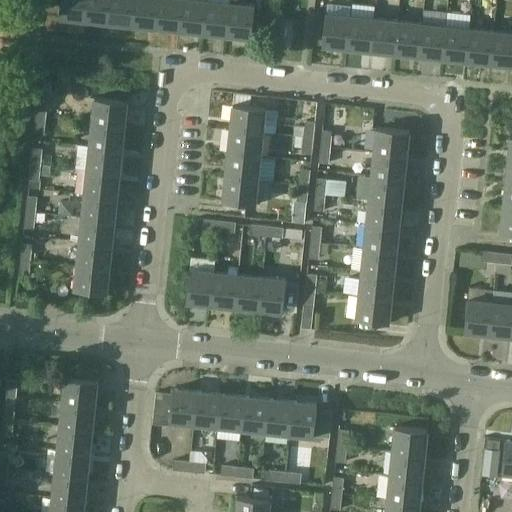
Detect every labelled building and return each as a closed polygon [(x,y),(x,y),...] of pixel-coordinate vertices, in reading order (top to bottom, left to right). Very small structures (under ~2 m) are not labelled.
[(83,21),(85,0),(60,0),(58,18),(83,21)] [(85,0),(83,21),(107,23),(109,0),(85,0)] [(109,0),(107,23),(131,26),(133,0),(109,0)] [(133,0),(131,26),(154,29),(157,0),(133,0)] [(157,0),(154,29),(179,31),(181,0),(157,0)] [(196,0),(181,0),(179,31),(202,34),(206,1),(196,0)] [(206,1),(202,34),(226,36),(230,4),(206,1)] [(230,4),(226,36),(251,39),(254,6),(230,4)] [(346,49),(350,16),(325,14),(322,47),(346,49)] [(350,16),(346,49),(370,52),(374,19),(350,16)] [(374,19),(370,52),(394,54),(398,21),(374,19)] [(418,56),(421,23),(398,21),(394,54),(418,56)] [(442,59),(445,26),(421,23),(418,56),(442,59)] [(466,61),(469,28),(445,26),(442,59),(466,61)] [(489,64),(493,31),(469,28),(466,61),(489,64)] [(511,32),(493,31),(489,64),(511,66),(511,32)] [(94,98),(91,122),(124,126),(127,102),(94,98)] [(36,101),(35,117),(45,118),(47,102),(36,101)] [(232,105),(230,129),(263,133),(265,109),(232,105)] [(43,134),(45,118),(35,117),(33,133),(43,134)] [(89,146),(122,150),(124,126),(91,122),(89,146)] [(303,138),(313,139),(314,123),(305,122),(303,138)] [(373,152),(406,156),(409,131),(376,128),(373,152)] [(260,156),(263,133),(230,129),(227,153),(260,156)] [(331,133),(322,131),(320,147),(330,148),(331,139),(331,133)] [(303,138),(302,149),(301,154),(311,155),(313,139),(303,138)] [(89,146),(86,170),(119,174),(122,150),(89,146)] [(330,148),(320,147),(318,163),(328,164),(330,149),(330,148)] [(30,165),(40,166),(42,150),(31,149),(30,165)] [(373,152),(371,176),(403,180),(406,156),(373,152)] [(227,153),(225,177),(258,180),(260,156),(227,153)] [(40,166),(30,165),(28,180),(39,182),(40,166)] [(116,198),(119,174),(86,170),(84,194),(116,198)] [(298,185),(308,186),(309,170),(299,170),(298,181),(298,185)] [(403,180),(371,176),(368,200),(401,205),(403,180)] [(255,205),(258,180),(225,177),(222,201),(254,205),(255,205)] [(315,195),(324,196),(326,180),(316,179),(315,195)] [(306,202),(308,186),(298,185),(298,186),(296,201),(306,202)] [(511,185),(504,185),(502,208),(511,209),(511,185)] [(84,194),(81,218),(114,222),(116,198),(84,194)] [(323,211),(324,196),(315,195),(313,210),(323,211)] [(35,214),(36,204),(37,198),(27,197),(25,212),(35,214)] [(368,200),(366,224),(398,227),(401,205),(368,200)] [(511,209),(502,208),(499,233),(511,234),(511,209)] [(35,214),(25,212),(23,228),(33,229),(33,225),(35,214)] [(111,245),(114,222),(81,218),(79,242),(111,245)] [(202,230),(218,231),(219,222),(203,220),(202,230)] [(219,222),(218,231),(234,233),(235,224),(219,222)] [(363,248),(396,251),(398,227),(366,224),(363,248)] [(249,235),(255,235),(265,236),(266,227),(250,225),(249,235)] [(282,229),(266,227),(265,236),(281,238),(282,229)] [(309,243),(319,244),(321,228),(311,227),(309,243)] [(79,242),(76,266),(109,269),(111,245),(79,242)] [(319,244),(309,243),(308,259),(318,260),(319,244)] [(20,260),(30,261),(32,245),(22,244),(20,260)] [(363,248),(360,272),(393,275),(396,251),(363,248)] [(480,261),(496,263),(497,253),(481,251),(480,261)] [(511,259),(511,254),(497,253),(496,263),(511,264),(511,259)] [(30,261),(20,260),(19,276),(29,277),(30,261)] [(109,269),(76,266),(74,290),(106,294),(109,269)] [(189,270),(185,303),(210,305),(214,272),(189,270)] [(234,308),(238,275),(214,272),(210,305),(234,308)] [(360,272),(358,296),(390,299),(393,275),(360,272)] [(306,274),(304,290),(314,291),(316,276),(306,274)] [(258,310),(261,277),(238,275),(234,308),(258,310)] [(261,277),(258,310),(282,313),(286,280),(261,277)] [(313,307),(314,291),(304,290),(303,306),(313,307)] [(390,299),(358,296),(355,320),(388,324),(390,299)] [(488,335),(491,302),(467,299),(463,332),(488,335)] [(511,303),(491,302),(488,335),(511,337),(511,303)] [(64,377),(61,401),(94,405),(97,380),(64,377)] [(17,381),(7,380),(5,396),(15,397),(17,381)] [(193,424),(197,391),(173,388),(168,421),(193,424)] [(221,394),(197,391),(193,424),(217,427),(221,394)] [(245,396),(221,394),(217,427),(241,429),(245,396)] [(269,399),(245,396),(241,429),(265,432),(269,399)] [(292,401),(269,399),(265,432),(288,435),(292,401)] [(92,429),(94,405),(61,401),(59,425),(92,429)] [(292,401),(288,435),(313,437),(316,404),(292,401)] [(3,420),(13,421),(14,405),(5,404),(3,420)] [(13,421),(3,420),(1,436),(11,437),(13,421)] [(59,425),(56,449),(89,453),(92,429),(59,425)] [(391,451),(424,454),(427,430),(394,427),(391,451)] [(337,446),(347,447),(348,431),(339,430),(337,446)] [(511,474),(511,440),(504,440),(501,473),(511,474)] [(347,447),(337,446),(335,461),(345,463),(347,447)] [(56,449),(54,473),(87,477),(89,453),(56,449)] [(0,467),(8,468),(10,452),(0,451),(0,467)] [(391,451),(389,475),(422,479),(424,454),(391,451)] [(173,469),(189,471),(190,461),(187,461),(174,459),(173,469)] [(206,463),(190,461),(189,471),(205,473),(206,463)] [(221,475),(236,477),(238,467),(222,465),(221,475)] [(238,467),(236,477),(252,478),(254,469),(238,467)] [(284,482),(285,472),(270,470),(268,480),(284,482)] [(285,472),(284,482),(300,484),(301,474),(285,472)] [(51,497),(84,501),(87,477),(54,473),(51,497)] [(389,475),(386,499),(419,503),(422,479),(389,475)] [(333,477),(332,493),(342,494),(343,478),(333,477)] [(340,511),(342,494),(332,493),(330,509),(340,511)] [(51,497),(49,511),(82,511),(84,501),(51,497)] [(235,511),(268,511),(270,501),(237,497),(235,511)] [(418,511),(419,503),(386,499),(384,511),(418,511)]
